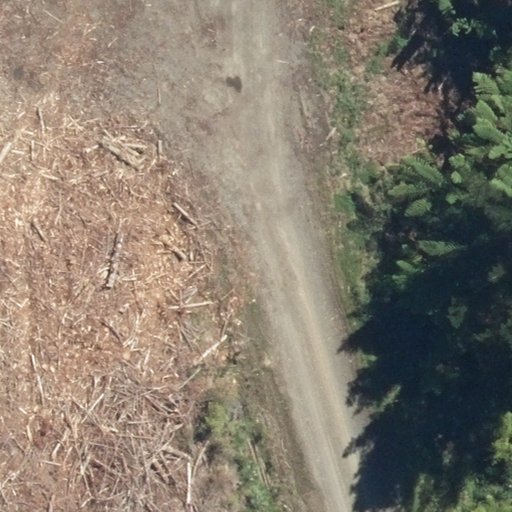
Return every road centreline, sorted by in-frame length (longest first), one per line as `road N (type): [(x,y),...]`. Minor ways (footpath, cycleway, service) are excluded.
road 1 (track): [(379,511),(261,135),(82,0)]
road 2 (track): [(261,135),(267,0)]
